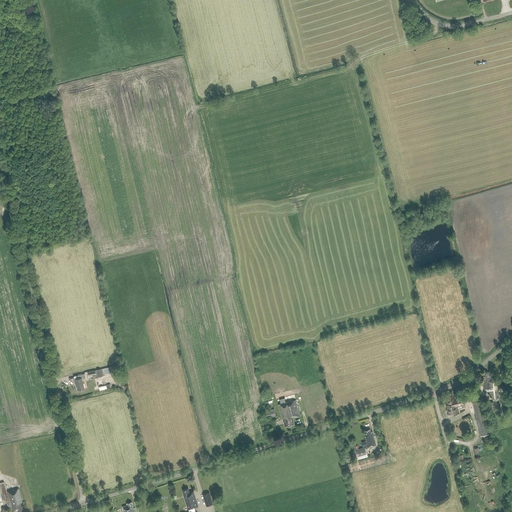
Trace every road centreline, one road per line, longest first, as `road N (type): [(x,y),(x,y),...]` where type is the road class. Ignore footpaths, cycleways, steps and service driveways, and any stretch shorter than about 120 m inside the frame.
road 1 (unclassified): [(84,503),(433,393),(511,336)]
road 2 (unclassified): [(84,503),(0,147)]
